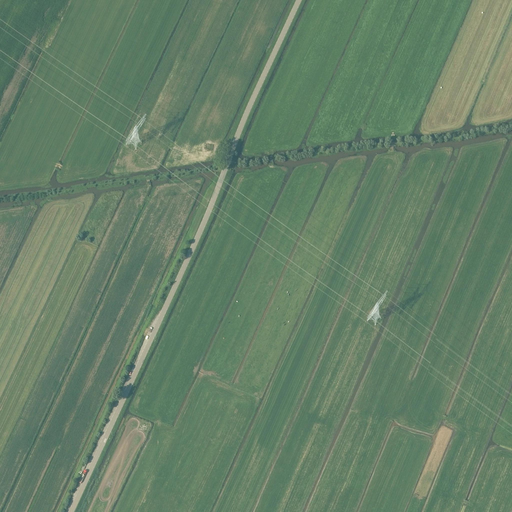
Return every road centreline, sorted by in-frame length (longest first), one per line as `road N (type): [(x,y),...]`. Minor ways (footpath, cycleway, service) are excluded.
road 1 (unclassified): [(71,511),(225,166)]
road 2 (unclassified): [(298,0),(225,166)]
